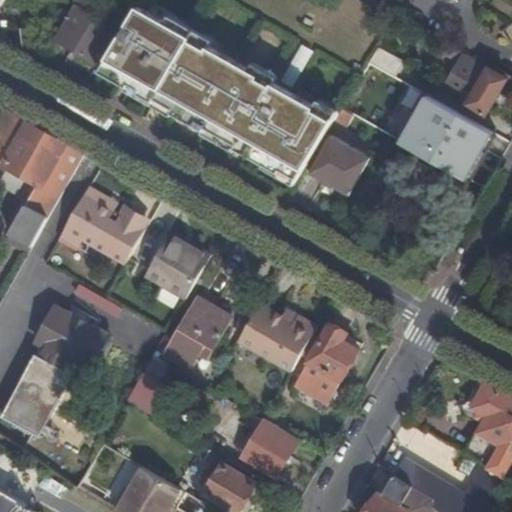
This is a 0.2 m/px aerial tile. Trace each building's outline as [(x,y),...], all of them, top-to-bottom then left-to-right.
[(138,11),(144,0),(129,0),(127,4),(138,11)] [(118,28),(79,5),(59,40),(98,62),(118,28)] [(160,98),(190,46),(136,15),(106,67),(160,98)] [(298,85),(315,49),(303,43),(286,79),(298,85)] [(190,46),(160,98),(304,180),(333,128),(190,46)] [(373,63),(398,77),(407,63),(381,48),(373,63)] [(489,116),(510,80),(467,55),(446,90),(489,116)] [(496,136),(426,96),(400,141),(470,181),(496,136)] [(31,253),(86,154),(5,107),(0,133),(0,159),(6,161),(5,165),(40,185),(13,234),(14,234),(10,241),(31,253)] [(335,136),(313,173),(352,196),(373,159),(335,136)] [(110,198),(90,186),(66,228),(127,264),(146,228),(145,227),(147,223),(125,210),(122,215),(116,212),(106,205),(110,198)] [(121,204),(110,198),(106,205),(116,212),(121,204)] [(147,276),(188,299),(213,254),(172,232),(147,276)] [(233,317),(200,298),(176,339),(182,342),(173,356),(191,367),(199,353),(209,358),(233,317)] [(58,306),(39,342),(49,348),(44,358),(39,355),(5,417),(3,415),(2,418),(42,440),(44,437),(42,436),(76,375),(68,371),(74,361),(92,370),(111,335),(58,306)] [(333,323),(311,360),(344,379),(361,351),(345,341),(350,333),(333,323)] [(289,328),(282,341),(286,344),(294,331),(289,328)] [(172,366),(155,356),(130,400),(158,416),(175,387),(163,380),(172,366)] [(489,416),(468,453),(485,462),(490,466),(489,469),(505,478),(511,464),(511,396),(487,382),(472,407),(489,416)] [(233,385),(225,397),(254,415),(266,422),(273,409),(233,385)] [(266,422),(254,415),(251,421),(262,428),(245,456),(280,477),(301,442),(266,422)] [(221,455),(203,445),(198,453),(216,464),(221,455)] [(436,498),(437,507),(437,508),(443,511),(485,511),(505,478),(489,469),(490,466),(485,462),(467,494),(415,464),(406,480),(436,498)] [(225,464),(208,492),(241,511),(251,511),(266,487),(225,464)] [(125,491),(116,507),(123,511),(170,511),(184,491),(144,467),(131,490),(125,491)] [(406,480),(400,477),(388,497),(381,493),(370,511),(434,511),(437,507),(436,498),(406,480)] [(18,511),(24,503),(22,501),(1,489),(0,489),(0,511),(18,511)] [(176,511),(188,493),(184,491),(170,511),(176,511)] [(39,511),(24,503),(18,511),(39,511)]
